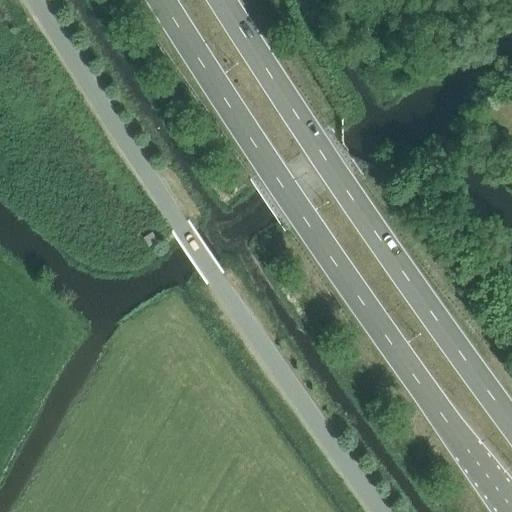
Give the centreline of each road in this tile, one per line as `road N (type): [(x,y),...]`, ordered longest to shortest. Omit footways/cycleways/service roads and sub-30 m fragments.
road 1 (trunk): [(163,0),(300,213),(511,507)]
road 2 (trunk): [(511,424),(222,0)]
road 3 (unclassified): [(378,511),(183,231)]
road 4 (unclassified): [(39,0),(183,231)]
